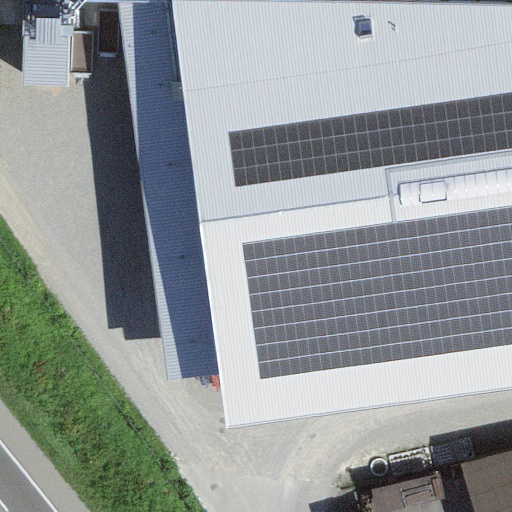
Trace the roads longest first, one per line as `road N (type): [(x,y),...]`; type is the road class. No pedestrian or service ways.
road 1 (track): [(245,511),(0,157)]
road 2 (track): [(511,411),(329,456),(296,487),(287,511)]
